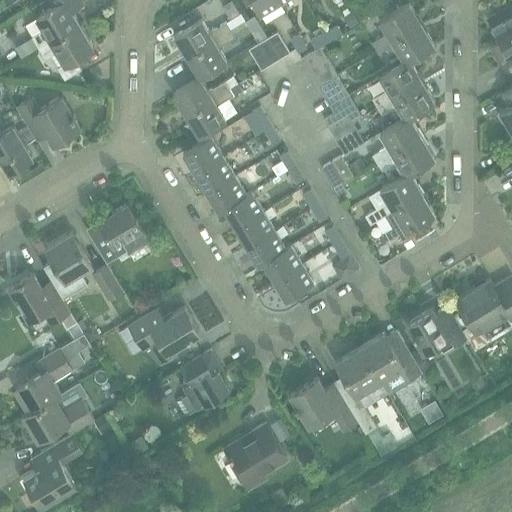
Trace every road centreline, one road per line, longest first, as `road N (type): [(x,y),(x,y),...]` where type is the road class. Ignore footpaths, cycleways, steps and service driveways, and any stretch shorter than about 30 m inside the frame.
road 1 (residential): [(466,0),(465,231),(284,341),(243,332),(139,146)]
road 2 (unclassified): [(347,511),(511,412)]
road 3 (residential): [(0,221),(139,146)]
road 4 (residential): [(139,146),(136,2)]
